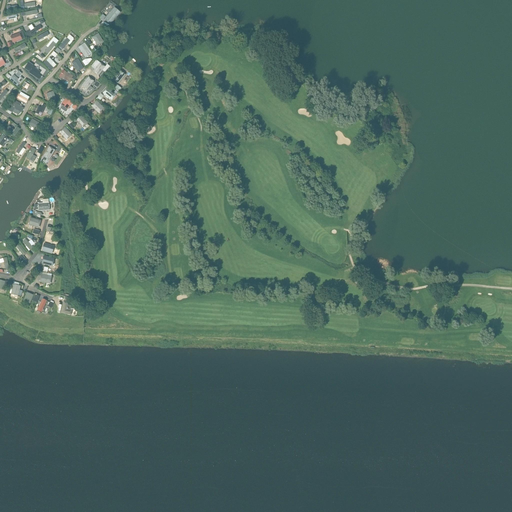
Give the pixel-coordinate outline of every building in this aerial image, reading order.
[(120,13),(114,8),(104,20),(110,25),(120,13)] [(26,34),(25,34),(28,38),(30,36),(31,37),(35,34),(35,33),(41,29),(40,25),(34,29),(32,25),(28,27),(30,30),(31,31),(29,32),(28,33),(26,34)] [(15,35),(10,36),(13,43),(22,40),(25,39),(22,32),(19,33),(15,35)] [(39,41),(49,35),(47,32),(37,38),(39,41)] [(97,45),(103,42),(98,34),(92,37),(97,45)] [(62,50),(70,41),(67,38),(59,47),(62,50)] [(45,52),(48,54),(56,44),(53,42),(45,52)] [(81,45),(78,48),(85,58),(89,56),(92,54),(84,43),(81,45)] [(24,44),(14,49),(16,53),(26,47),(24,44)] [(49,58),(43,63),(51,71),(54,68),(51,65),(53,62),(49,58)] [(77,73),(84,69),(78,59),(71,63),(77,73)] [(99,76),(105,67),(99,63),(92,71),(99,76)] [(29,73),(39,80),(41,76),(38,75),(40,72),(33,67),(29,73)] [(112,79),(118,84),(125,75),(119,70),(112,79)] [(64,71),(61,78),(69,82),(73,76),(64,71)] [(94,81),(88,76),(81,84),(87,89),(94,81)] [(12,77),(9,80),(17,86),(22,80),(20,78),(17,81),(12,77)] [(102,94),(112,101),(116,95),(107,87),(102,94)] [(46,94),(49,101),(56,98),(53,91),(46,94)] [(16,98),(26,104),(28,100),(18,94),(16,98)] [(62,105),(60,108),(65,111),(67,109),(67,110),(72,103),(69,101),(66,98),(61,105),(62,105)] [(96,101),(91,106),(99,114),(104,108),(96,101)] [(12,102),(8,111),(13,113),(13,112),(19,115),(20,112),(21,113),(24,108),(20,106),(14,103),(13,102),(12,102)] [(38,106),(35,113),(38,115),(40,112),(42,113),(46,106),(43,104),(41,108),(38,106)] [(74,120),(82,128),(88,122),(80,115),(74,120)] [(37,131),(41,124),(32,119),(29,126),(37,131)] [(8,126),(5,130),(11,135),(10,135),(14,137),(20,129),(16,127),(14,130),(13,130),(14,129),(8,126)] [(65,127),(59,132),(66,140),(72,135),(65,127)] [(3,135),(0,139),(0,145),(2,146),(4,147),(6,144),(8,142),(9,140),(8,139),(7,138),(5,137),(4,136),(3,135)] [(26,144),(23,142),(16,152),(19,154),(26,144)] [(43,156),(50,160),(55,150),(49,146),(43,156)] [(32,148),(27,159),(30,161),(36,150),(32,148)] [(38,204),(38,211),(50,210),(49,203),(38,204)] [(30,217),(28,225),(39,228),(41,221),(30,217)] [(23,242),(30,250),(33,248),(26,240),(23,242)] [(54,246),(44,243),(41,251),(52,254),(54,246)] [(26,253),(20,245),(16,247),(23,256),(26,253)] [(21,255),(17,259),(21,264),(25,260),(21,255)] [(52,266),(54,259),(43,256),(41,264),(52,266)] [(40,274),(39,282),(50,284),(52,276),(51,276),(41,275),(40,274)] [(18,296),(21,286),(13,284),(11,294),(18,296)] [(23,301),(30,304),(33,295),(26,292),(23,301)] [(41,312),(46,301),(42,299),(37,310),(41,312)] [(63,301),(60,313),(71,315),(72,310),(67,309),(68,302),(63,301)]
